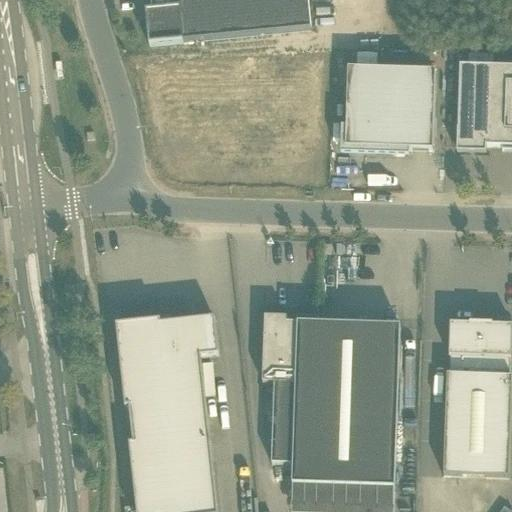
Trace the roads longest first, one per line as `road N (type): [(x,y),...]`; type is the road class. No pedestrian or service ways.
road 1 (unclassified): [(131,196),(173,209),(511,223)]
road 2 (secondary): [(64,511),(25,211)]
road 3 (secondary): [(25,211),(5,0)]
road 4 (unclassified): [(131,196),(125,116),(91,0)]
